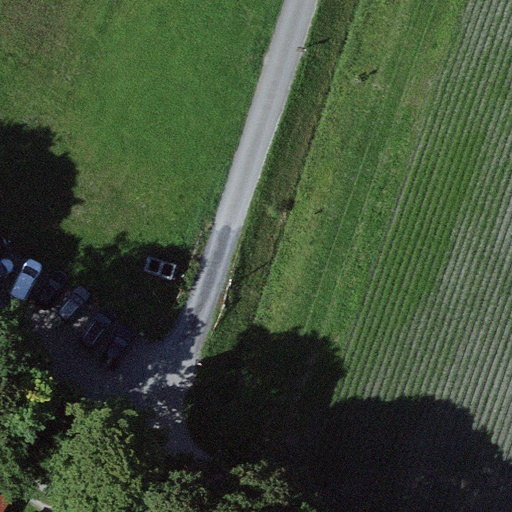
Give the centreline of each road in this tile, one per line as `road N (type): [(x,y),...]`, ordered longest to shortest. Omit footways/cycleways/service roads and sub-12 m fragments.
road 1 (track): [(166,436),(311,0)]
road 2 (track): [(0,318),(166,436)]
road 3 (track): [(166,436),(271,511)]
